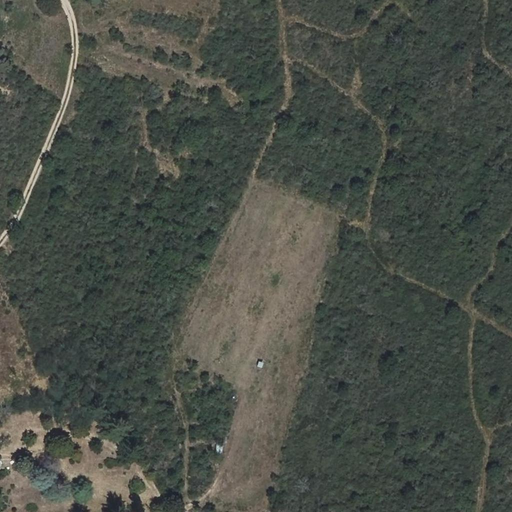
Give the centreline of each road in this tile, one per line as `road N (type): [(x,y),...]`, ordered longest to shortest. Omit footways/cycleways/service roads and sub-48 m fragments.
road 1 (track): [(279,0),(284,107),(177,357),(240,388),(230,442),(218,479),(178,511)]
road 2 (track): [(0,244),(66,98),(74,33),(62,0)]
